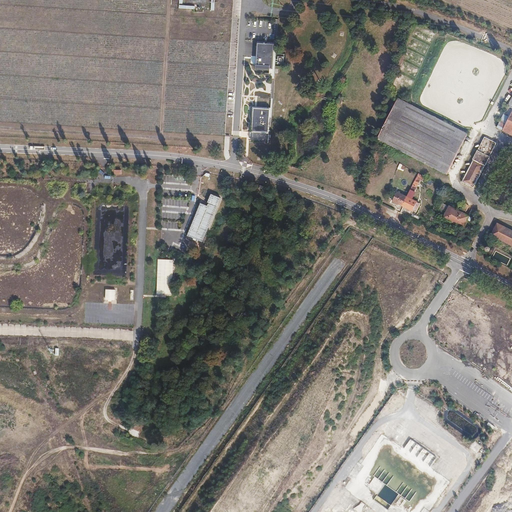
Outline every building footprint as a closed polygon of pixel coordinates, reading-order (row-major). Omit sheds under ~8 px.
[(275,49),(258,48),(255,73),(273,74),(275,49)] [(469,135),(401,99),(380,139),(448,175),(469,135)] [(269,112),(252,111),(250,128),(252,128),(251,136),(268,138),(268,129),(270,129),(271,122),(269,121),(269,112)] [(479,150),(478,150),(474,159),(463,181),(475,188),(486,165),(487,165),(491,157),(491,156),(497,143),(486,137),(479,150)] [(419,173),(408,196),(412,198),(421,180),(427,183),(430,178),(419,173)] [(408,196),(398,192),(393,201),(403,206),(408,196)] [(207,206),(199,202),(187,236),(203,242),(220,198),(212,195),(207,206)] [(412,198),(408,196),(403,206),(417,213),(421,203),(412,198)] [(470,217),(450,206),(444,218),(464,228),(470,217)] [(492,235),(493,236),(511,245),(511,230),(498,224),(492,235)] [(173,293),(174,260),(159,259),(158,293),(173,293)] [(116,289),(106,289),(106,299),(109,299),(109,301),(112,301),(112,299),(116,299),(116,289)] [(429,413),(433,404),(427,402),(423,410),(429,413)] [(423,442),(430,436),(426,432),(419,438),(423,442)] [(411,439),(405,449),(413,453),(415,449),(426,455),(428,451),(418,445),(419,443),(411,439)] [(470,448),(478,453),(482,447),(475,441),(470,448)] [(434,451),(439,446),(434,442),(429,447),(434,451)] [(431,453),(424,461),(429,466),(437,458),(431,453)] [(407,511),(406,509),(411,511),(414,511),(419,510),(399,498),(389,503),(392,497),(392,496),(398,493),(384,485),(375,500),(378,502),(380,506),(371,502),(369,506),(380,511),(407,511)]
